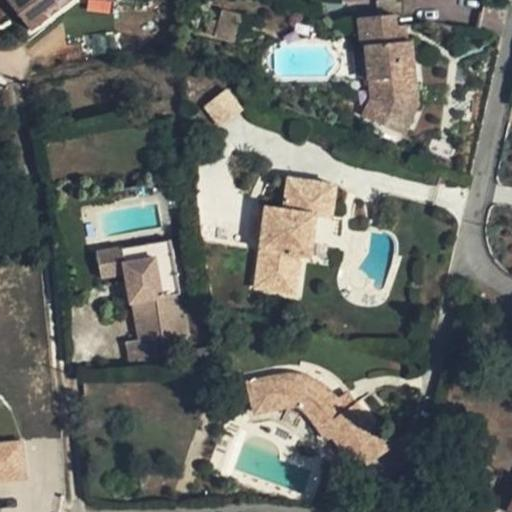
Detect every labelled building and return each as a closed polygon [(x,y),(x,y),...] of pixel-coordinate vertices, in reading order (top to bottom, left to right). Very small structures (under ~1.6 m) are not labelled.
[(8,0),(30,29),(66,0),(112,0),(118,1),(117,0),(8,0)] [(229,41),(236,16),(219,11),(216,21),(208,19),(204,34),(229,41)] [(399,12),(363,17),(368,47),(373,47),(380,97),(393,102),(385,122),(412,133),(425,101),(410,95),(407,74),(421,72),(416,39),(411,39),(403,41),(400,22),(399,12)] [(411,39),(408,21),(400,22),(403,41),(411,39)] [(425,101),(421,72),(407,74),(410,95),(425,101)] [(203,106),(217,127),(242,109),(227,89),(203,106)] [(385,122),(393,102),(380,97),(372,117),(385,122)] [(282,205),(267,204),(315,220),(316,211),(321,178),(288,175),(282,205)] [(335,181),(321,178),(316,211),(331,213),(335,181)] [(315,220),(267,204),(265,204),(263,216),(270,218),(268,234),(261,232),(254,284),(294,289),(299,252),(310,253),(315,220)] [(270,218),(263,216),(256,216),(254,231),(261,232),(268,234),(270,218)] [(129,264),(179,255),(176,240),(102,252),(106,276),(130,273),(129,264)] [(137,315),(140,339),(155,337),(164,336),(165,342),(190,338),(187,318),(183,319),(180,296),(185,295),(179,255),(129,264),(130,273),(137,315)] [(140,339),(137,315),(127,316),(131,341),(140,339)] [(157,344),(165,342),(164,336),(155,337),(157,344)] [(304,411),(312,419),(327,408),(341,428),(334,434),(358,467),(388,446),(356,401),(352,404),(345,410),(335,399),(328,391),(315,382),(302,376),(289,374),(244,381),(249,412),(283,407),(293,407),(304,411)] [(344,392),(335,399),(345,410),(352,404),(344,392)] [(327,408),(312,419),(327,439),(334,434),(341,428),(327,408)]
